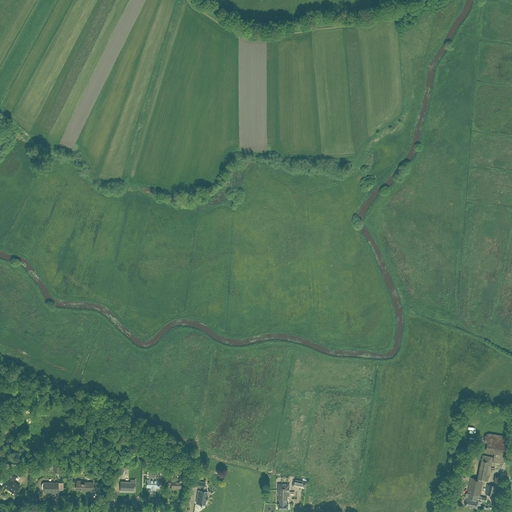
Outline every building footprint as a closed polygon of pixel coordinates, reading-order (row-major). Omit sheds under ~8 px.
[(507,437),(488,434),(488,436),(485,435),(484,441),(487,442),(486,450),(494,451),(493,462),(503,463),(506,444),(507,437)] [(465,498),(466,499),(465,505),(477,508),(478,501),(477,501),(478,498),(481,499),(481,500),(486,501),(487,498),(479,496),(482,484),(485,484),(487,481),(492,457),(482,455),(477,479),(470,478),(467,493),(466,493),(465,498)] [(159,470),(159,475),(157,474),(157,472),(150,472),(150,479),(145,479),(145,483),(146,484),(146,487),(151,487),(151,488),(155,488),(155,487),(158,487),(158,484),(165,484),(165,475),(166,459),(163,459),(163,464),(159,464),(159,469),(159,470)] [(126,469),(127,463),(120,462),(118,474),(122,474),(123,469),(126,469)] [(15,492),(20,485),(13,481),(15,478),(10,474),(3,485),(12,492),(13,493),(13,491),(15,492)] [(184,484),(185,475),(179,475),(179,478),(176,478),(176,480),(171,480),(171,478),(168,478),(168,484),(171,484),(171,488),(182,488),(182,483),(184,484)] [(307,482),(293,479),(292,486),(306,489),(307,482)] [(77,480),(76,481),(76,488),(80,488),(80,490),(93,490),(94,482),(82,482),(80,480),(77,480)] [(135,487),(135,480),(130,480),(130,482),(120,481),(120,491),(133,491),(133,487),(135,487)] [(204,490),(205,482),(194,480),(193,486),(200,487),(199,490),(198,489),(196,503),(205,505),(206,500),(207,500),(208,496),(206,495),(207,491),(204,490)] [(54,483),(54,482),(42,482),(42,483),(41,485),(41,486),(41,488),(42,489),(43,489),(43,492),(54,491),(54,490),(58,490),(57,483),(54,483)] [(278,499),(278,500),(279,500),(279,503),(278,503),(278,509),(289,509),(289,504),(287,504),(287,500),(287,496),(289,496),(289,484),(278,483),(278,499)] [(486,494),(496,496),(498,486),(488,484),(486,494)]
